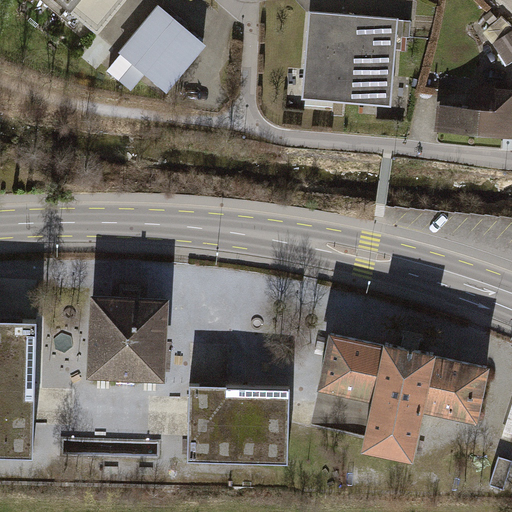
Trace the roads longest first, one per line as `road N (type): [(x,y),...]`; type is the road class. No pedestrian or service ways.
road 1 (secondary): [(0,227),(196,227),(292,240),(414,266),(511,301)]
road 2 (residential): [(511,160),(265,131),(249,105),(250,0)]
